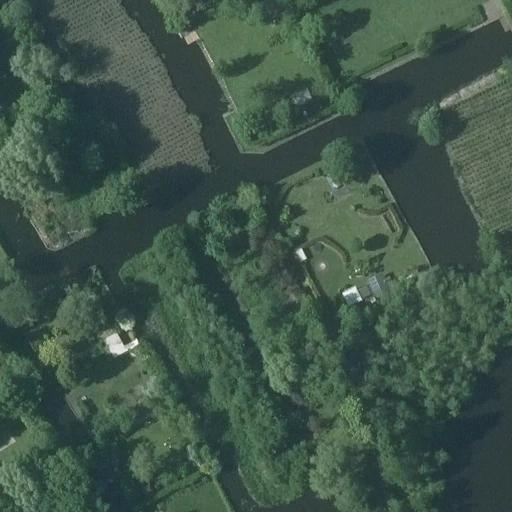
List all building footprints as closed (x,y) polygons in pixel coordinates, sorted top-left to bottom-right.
[(313,100),(308,90),(290,98),(295,108),(313,100)] [(386,280),(384,276),(368,283),(370,287),(359,292),(363,301),(372,297),(374,302),(397,292),(390,278),(386,280)] [(413,277),(405,281),(408,288),(416,284),(413,277)] [(363,303),(356,288),(342,295),(349,310),(363,303)] [(124,349),(117,335),(104,342),(114,360),(139,347),(137,342),(124,349)] [(149,407),(132,416),(137,426),(155,417),(149,407)]
